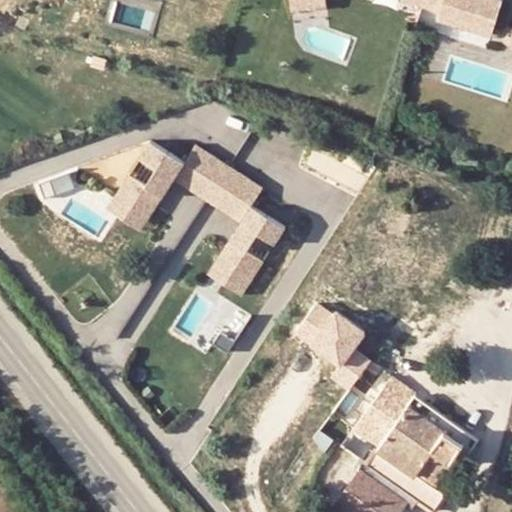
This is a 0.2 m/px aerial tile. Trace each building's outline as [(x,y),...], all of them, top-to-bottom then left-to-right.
[(321,0),(286,0),(287,9),(322,7),(321,0)] [(419,0),(417,8),(436,14),(434,20),(487,37),(498,3),(490,0),(419,0)] [(511,21),(499,44),(511,52),(511,21)] [(118,202),(152,223),(176,185),(245,229),(219,267),(253,288),(266,267),(248,256),(259,239),(277,250),(288,234),(254,212),(265,195),(198,152),(187,169),(153,147),(143,164),(161,175),(147,196),(129,185),(118,202)] [(109,216),(143,237),(152,223),(118,202),(109,216)] [(210,281),(244,302),(253,288),(219,267),(210,281)] [(322,382),(341,397),(372,356),(354,343),(365,329),(317,292),(290,328),(336,364),(322,382)] [(385,440),(364,469),(407,501),(421,511),(430,511),(444,495),(434,489),(472,439),(393,380),(362,422),(385,440)] [(397,511),(407,501),(364,469),(331,511),(397,511)]
